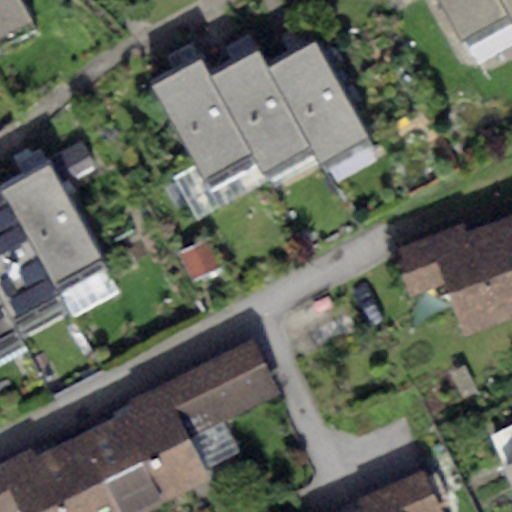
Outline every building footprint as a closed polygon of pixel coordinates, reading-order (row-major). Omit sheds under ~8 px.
[(0,0),(0,36),(31,20),(20,0),(0,0)] [(511,17),(501,0),(438,0),(463,44),(511,17)] [(511,0),(501,0),(511,17),(511,18),(511,0)] [(367,135),(314,41),(269,67),(312,143),(322,160),(367,135)] [(312,143),(269,67),(259,49),(211,76),(254,155),(263,170),(312,143)] [(254,155),(211,76),(201,60),(153,87),(207,182),(254,155)] [(45,160),(49,166),(58,184),(95,165),(83,141),(45,160)] [(1,193),(6,203),(53,287),(101,260),(58,184),(49,166),(1,193)] [(0,206),(0,300),(14,326),(60,300),(53,287),(6,203),(0,206)] [(463,221),(392,248),(410,297),(447,283),(466,334),(511,317),(511,214),(467,231),(463,221)] [(220,268),(207,242),(177,257),(190,283),(220,268)] [(0,300),(0,346),(20,336),(14,326),(0,300)] [(162,384),(166,393),(187,438),(280,395),(255,342),(162,384)] [(467,366),(449,373),(460,401),(478,394),(467,366)] [(166,393),(93,427),(96,433),(132,511),(136,511),(206,480),(187,438),(166,393)] [(511,428),(488,439),(501,467),(511,462),(511,428)] [(132,511),(96,433),(6,475),(23,511),(132,511)] [(511,462),(501,467),(511,490),(511,462)] [(0,511),(23,511),(6,475),(2,464),(0,464),(0,511)] [(389,485),(392,493),(401,511),(442,511),(424,469),(389,485)] [(401,511),(392,493),(350,511),(401,511)]
